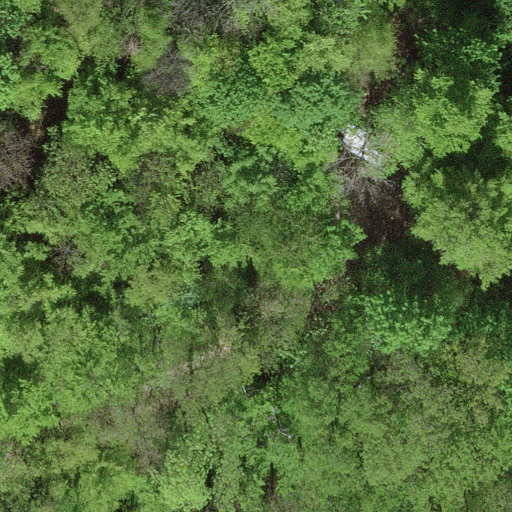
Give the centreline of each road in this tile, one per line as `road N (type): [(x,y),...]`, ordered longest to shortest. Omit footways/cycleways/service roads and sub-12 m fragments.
road 1 (track): [(354,206),(313,290),(221,348),(0,451)]
road 2 (track): [(138,0),(340,132),(354,206)]
road 3 (track): [(354,206),(511,227)]
